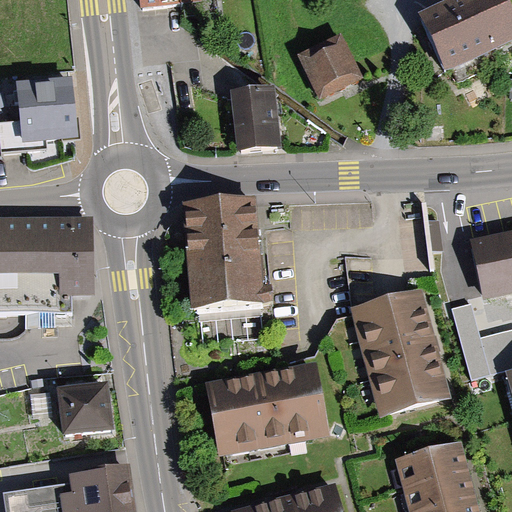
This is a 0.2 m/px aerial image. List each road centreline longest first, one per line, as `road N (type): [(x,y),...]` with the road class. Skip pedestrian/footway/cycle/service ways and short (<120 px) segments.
road 1 (tertiary): [(158,188),(511,167)]
road 2 (secondary): [(127,225),(166,511)]
road 3 (secondary): [(103,0),(121,159)]
